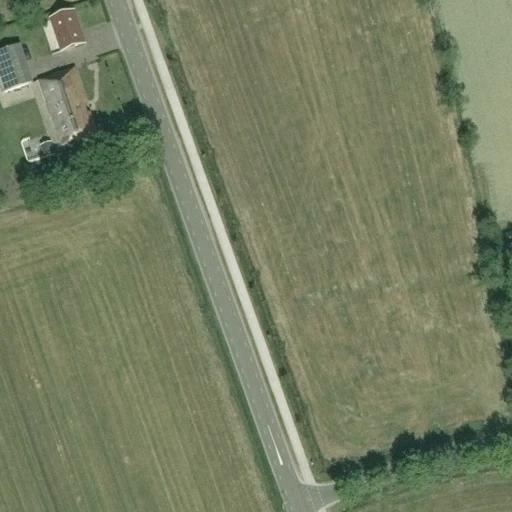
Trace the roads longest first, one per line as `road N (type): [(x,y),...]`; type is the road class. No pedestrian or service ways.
road 1 (tertiary): [(296,505),(117,0)]
road 2 (unclassified): [(296,505),(462,454),(511,450)]
